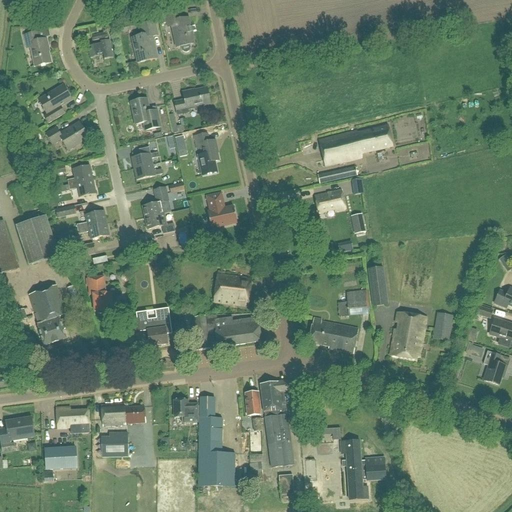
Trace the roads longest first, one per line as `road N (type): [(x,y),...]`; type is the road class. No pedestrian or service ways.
road 1 (unclassified): [(289,361),(224,64)]
road 2 (tertiary): [(0,401),(289,361)]
road 3 (tertiary): [(511,426),(289,361)]
road 4 (residential): [(130,244),(97,89)]
road 5 (residential): [(97,89),(224,64)]
